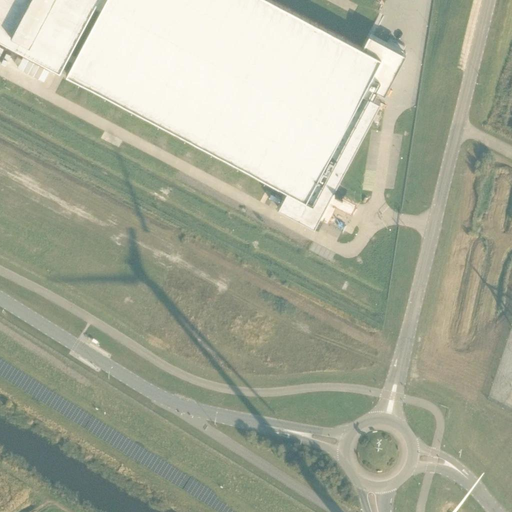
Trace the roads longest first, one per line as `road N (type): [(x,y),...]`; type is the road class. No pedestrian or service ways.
road 1 (unclassified): [(387,420),(487,0)]
road 2 (primary): [(0,300),(171,403),(265,426)]
